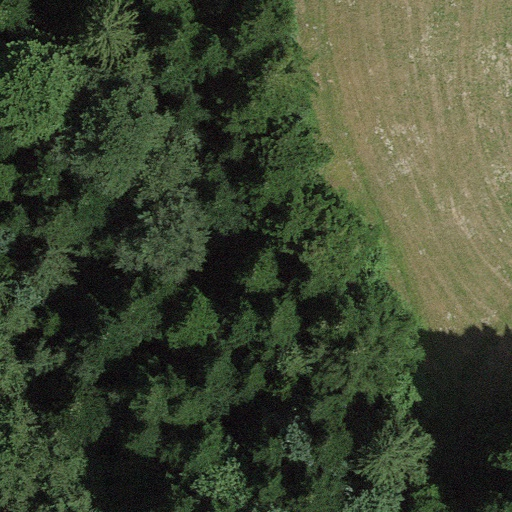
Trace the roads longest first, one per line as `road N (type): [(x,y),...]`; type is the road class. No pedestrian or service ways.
road 1 (track): [(427,511),(317,177),(284,0)]
road 2 (track): [(317,177),(124,383),(89,511)]
